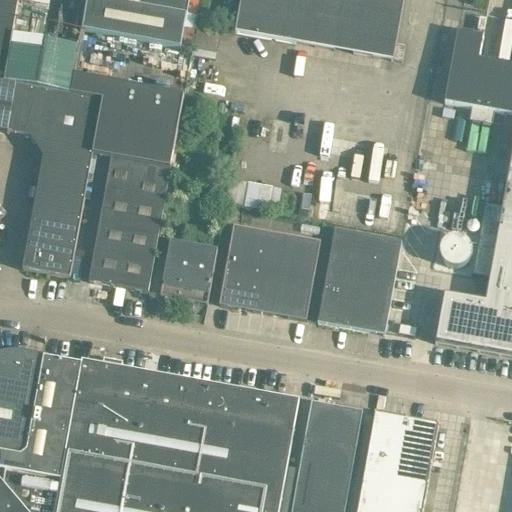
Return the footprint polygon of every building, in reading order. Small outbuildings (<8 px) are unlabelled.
[(0,0),(0,9),(14,12),(16,0),(0,0)] [(77,12),(78,0),(59,0),(58,10),(77,12)] [(84,0),(80,28),(178,45),(183,14),(118,2),(118,0),(84,0)] [(118,0),(118,2),(183,14),(184,12),(182,12),(184,0),(118,0)] [(234,0),(230,26),(393,56),(403,0),(234,0)] [(490,6),(487,40),(498,41),(501,7),(490,6)] [(0,9),(0,46),(7,47),(14,12),(0,9)] [(54,33),(75,39),(81,18),(59,12),(54,33)] [(443,293),(434,341),(511,355),(511,74),(476,68),(483,32),(457,27),(444,100),(468,104),(511,112),(511,149),(484,301),(443,293)] [(64,92),(28,134),(41,153),(94,134),(103,81),(74,75),(70,93),(64,92)] [(0,80),(0,128),(6,130),(14,83),(1,80),(0,80)] [(88,276),(87,279),(103,282),(132,287),(145,290),(168,165),(178,113),(181,97),(103,81),(94,134),(90,153),(109,158),(88,276)] [(14,83),(6,130),(28,134),(64,92),(14,83)] [(248,88),(246,99),(268,101),(269,90),(248,88)] [(41,153),(37,175),(84,184),(90,153),(94,134),(41,153)] [(37,175),(33,198),(80,206),(84,184),(37,175)] [(247,182),(243,205),(267,209),(271,186),(247,182)] [(330,185),(323,219),(399,233),(406,200),(330,185)] [(33,198),(29,221),(76,229),(80,206),(33,198)] [(29,221),(20,267),(68,275),(68,273),(76,229),(29,221)] [(221,289),(218,305),(230,307),(302,319),(316,241),(232,226),(221,289)] [(331,230),(315,322),(382,333),(398,242),(331,230)] [(169,242),(159,294),(205,302),(206,302),(215,250),(169,242)] [(0,448),(17,451),(24,447),(40,356),(41,353),(24,350),(20,349),(17,349),(11,348),(4,349),(0,349),(0,448)] [(0,482),(0,511),(276,511),(297,403),(296,403),(236,392),(122,370),(118,369),(98,365),(83,363),(81,364),(80,364),(61,360),(40,356),(24,447),(26,447),(26,451),(19,455),(0,451),(0,469),(4,470),(2,484),(0,482)] [(289,511),(340,511),(351,448),(354,449),(361,412),(311,402),(303,439),(289,511)] [(375,414),(364,475),(395,480),(406,419),(383,415),(375,414)] [(406,419),(395,480),(424,485),(434,425),(406,419)] [(360,493),(358,504),(402,511),(418,511),(420,503),(424,485),(395,480),(364,475),(360,493)]
